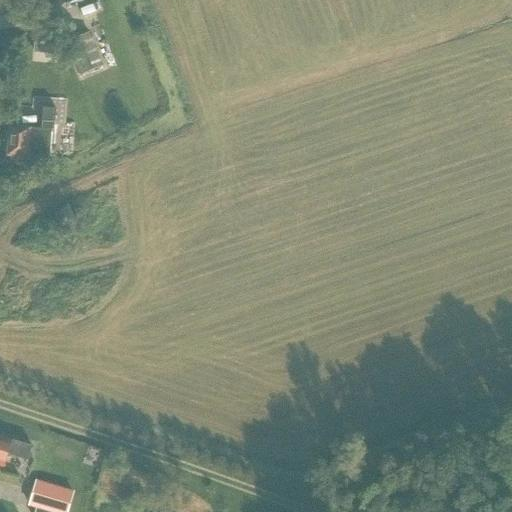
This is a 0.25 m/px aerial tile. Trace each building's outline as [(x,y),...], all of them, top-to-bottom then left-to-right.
[(83,75),(103,66),(89,33),(69,41),(83,75)] [(33,53),(53,54),(54,35),(34,34),(33,53)] [(9,126),(7,155),(28,157),(49,158),(52,121),(55,122),(56,108),(43,107),(41,129),(9,126)] [(0,465),(2,467),(6,453),(27,459),(31,446),(10,440),(11,440),(0,436),(0,465)] [(29,505),(37,507),(35,511),(65,511),(72,492),(37,481),(29,505)]
